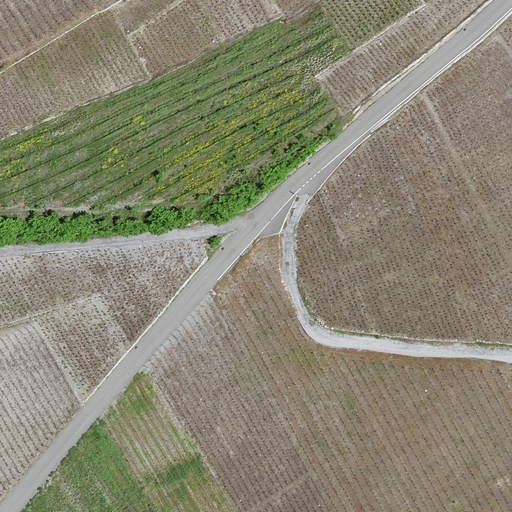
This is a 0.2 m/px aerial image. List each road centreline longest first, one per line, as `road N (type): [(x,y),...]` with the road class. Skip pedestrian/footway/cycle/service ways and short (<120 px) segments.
road 1 (unclassified): [(7,511),(265,210),(506,0)]
road 2 (track): [(511,354),(322,338),(297,313),(288,270),(289,235),(308,188),(304,173)]
road 3 (track): [(0,252),(253,224)]
